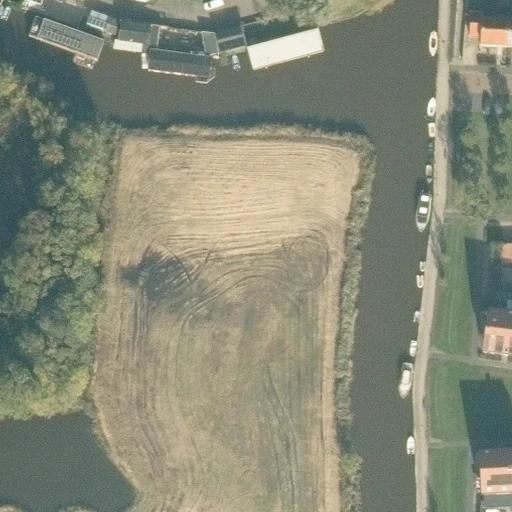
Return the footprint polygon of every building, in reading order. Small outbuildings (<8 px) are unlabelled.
[(480,46),(506,48),(508,0),(497,0),(497,9),(501,9),(500,20),(482,19),(482,13),(471,13),(470,38),(480,39),(480,46)] [(9,11),(0,6),(0,26),(3,28),(9,11)] [(86,28),(115,38),(120,24),(90,14),(86,28)] [(102,67),(110,46),(36,20),(29,40),(102,67)] [(118,43),(149,47),(151,26),(120,22),(118,43)] [(246,48),(241,28),(213,35),(218,55),(246,48)] [(330,60),(323,34),(250,53),(255,79),(330,60)] [(214,60),(150,53),(147,76),(211,83),(214,60)] [(511,314),(488,311),(485,333),(511,336),(511,314)] [(511,357),(511,336),(485,333),(482,354),(511,357)] [(480,475),(511,473),(511,451),(479,454),(480,474),(480,475)] [(481,497),(511,494),(511,473),(480,475),(481,497)]
